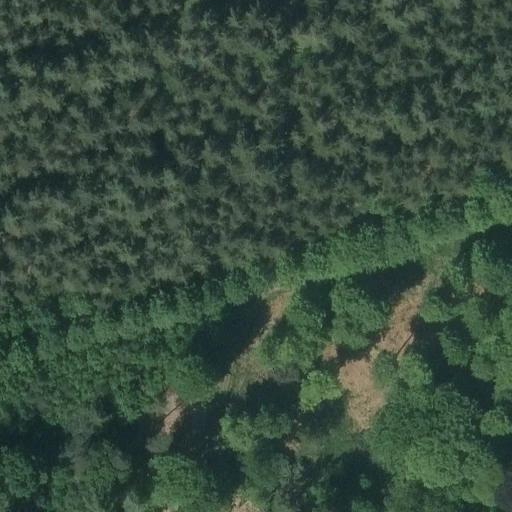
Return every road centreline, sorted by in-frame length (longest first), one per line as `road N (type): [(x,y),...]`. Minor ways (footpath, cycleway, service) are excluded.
road 1 (track): [(0,374),(511,212)]
road 2 (track): [(289,0),(289,175),(301,279)]
road 3 (track): [(187,511),(247,296)]
